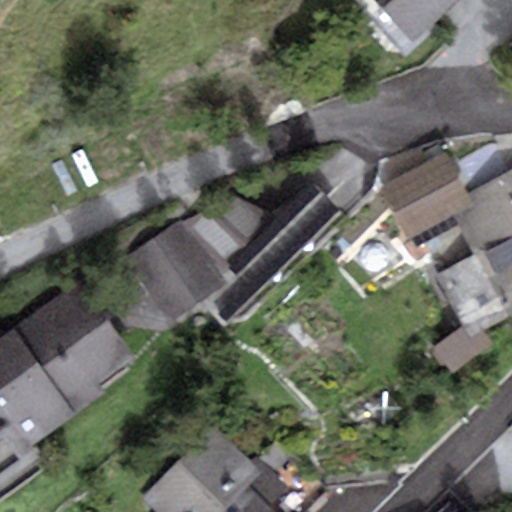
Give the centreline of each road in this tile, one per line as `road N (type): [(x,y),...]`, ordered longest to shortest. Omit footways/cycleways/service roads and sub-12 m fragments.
road 1 (residential): [(0,266),(207,165),(341,120),(457,104)]
road 2 (residential): [(511,397),(395,511)]
